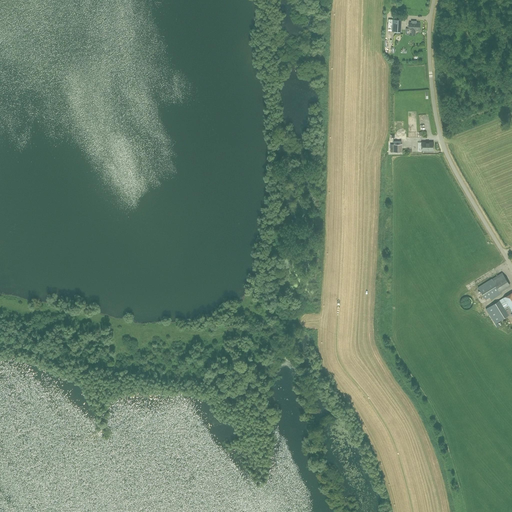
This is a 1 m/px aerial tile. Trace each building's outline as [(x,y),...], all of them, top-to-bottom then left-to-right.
[(412,22),(409,22),(409,30),(409,35),(415,35),(415,30),(420,31),(420,23),(417,23),(417,21),(412,20),(412,22)] [(434,151),(434,142),(422,142),(422,151),(429,151),(434,151)] [(499,291),(509,284),(502,272),(491,279),(478,287),(485,299),(489,297),(491,300),(501,294),(499,291)] [(511,292),(486,309),(495,324),(511,314),(511,315),(511,292)] [(466,309),(467,309),(468,309),(469,309),(470,308),(471,307),(472,307),(472,306),(473,305),(473,304),(473,303),(473,302),(473,301),(472,300),(472,299),(471,298),(470,298),(469,297),(468,297),(467,296),(466,296),(465,296),(464,297),(463,297),(462,298),(461,299),(461,300),(460,301),(460,302),(460,303),(460,304),(461,305),(461,306),(461,307),(462,307),(463,308),(464,309),(465,309),(466,309)]
